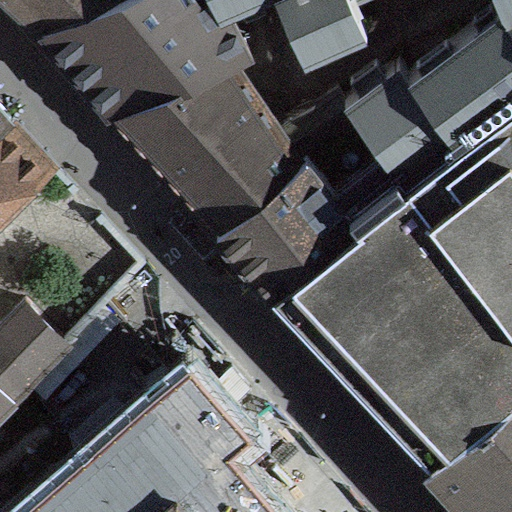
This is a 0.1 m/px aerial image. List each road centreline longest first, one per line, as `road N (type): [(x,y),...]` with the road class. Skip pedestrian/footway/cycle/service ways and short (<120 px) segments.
road 1 (residential): [(228,300),(0,43)]
road 2 (residential): [(421,511),(228,300)]
